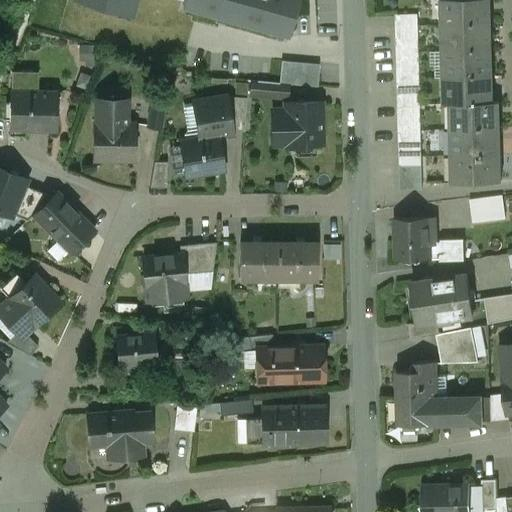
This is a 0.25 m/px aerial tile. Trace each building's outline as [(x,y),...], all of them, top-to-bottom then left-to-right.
[(89,0),(131,11),(134,0),(89,0)] [(297,0),(184,0),(183,5),(288,35),(297,0)] [(490,0),(440,0),(441,26),(491,24),(490,0)] [(418,15),(395,15),(396,27),(418,26),(418,15)] [(491,24),(441,26),(442,52),(492,50),(491,24)] [(418,38),(418,26),(396,27),(396,38),(418,38)] [(418,38),(396,38),(396,50),(419,49),(418,38)] [(419,61),(419,49),(396,50),(396,62),(419,61)] [(492,50),(442,52),(442,78),(493,76),(492,50)] [(281,64),(259,61),(257,82),(279,84),(281,64)] [(319,65),(281,61),(281,64),(279,84),(287,85),(317,87),(319,65)] [(419,61),(396,62),(397,73),(419,73),(419,61)] [(38,72),(11,71),(11,91),(37,92),(38,72)] [(419,84),(419,73),(397,73),(397,85),(419,84)] [(493,76),(442,78),(443,104),(493,102),(493,76)] [(257,82),(253,82),(252,95),(286,99),(287,85),(279,84),(257,82)] [(419,84),(397,85),(397,96),(420,96),(419,84)] [(11,91),(10,91),(9,133),(23,133),(23,129),(56,130),(56,92),(37,92),(11,91)] [(420,96),(397,96),(398,108),(420,108),(420,96)] [(225,97),(195,102),(195,104),(197,104),(201,124),(198,124),(201,138),(217,136),(231,134),(225,97)] [(246,98),(228,97),(225,97),(231,134),(245,131),(246,98)] [(126,103),(97,102),(97,123),(126,124),(126,103)] [(493,102),(443,104),(443,105),(449,104),(450,130),(500,128),(499,102),(493,102)] [(321,103),(285,104),(285,111),(272,111),(272,144),(286,144),(286,145),(279,145),(279,147),(307,146),(307,144),(322,144),(321,103)] [(164,106),(151,104),(147,128),(160,130),(164,106)] [(420,108),(398,108),(398,120),(420,120),(420,108)] [(420,120),(398,120),(398,132),(421,131),(420,120)] [(97,123),(93,123),(93,159),(135,160),(135,124),(126,124),(97,123)] [(500,128),(450,130),(450,156),(501,154),(500,128)] [(421,131),(398,132),(399,143),(421,143),(421,131)] [(201,138),(180,142),(186,176),(223,169),(217,136),(201,138)] [(421,143),(399,143),(399,155),(421,154),(421,143)] [(421,154),(399,155),(399,167),(421,166),(421,154)] [(501,154),(450,156),(451,183),(501,181),(501,154)] [(167,162),(154,162),(150,188),(166,187),(167,162)] [(421,166),(399,167),(399,178),(422,178),(421,166)] [(26,179),(0,168),(0,211),(11,216),(26,181),(26,179)] [(422,178),(399,178),(400,190),(422,189),(422,178)] [(56,193),(33,214),(47,228),(70,207),(56,193)] [(476,223),(510,217),(506,193),(472,198),(476,223)] [(70,207),(47,228),(72,253),(94,231),(70,207)] [(429,218),(395,219),(396,259),(430,258),(430,245),(436,245),(436,242),(436,226),(429,227),(429,218)] [(464,241),(436,242),(436,245),(430,245),(430,258),(439,258),(439,262),(464,261),(464,241)] [(216,243),(179,246),(180,254),(181,254),(183,275),(212,272),(216,243)] [(278,244),(240,244),(240,278),(278,278),(278,244)] [(317,244),(278,244),(278,278),(316,278),(317,244)] [(180,254),(143,258),(147,301),(186,297),(183,275),(181,254),(180,254)] [(15,274),(0,288),(9,298),(24,283),(15,274)] [(467,274),(411,282),(417,323),(418,325),(437,322),(437,321),(473,316),(467,274)] [(59,302),(33,275),(24,283),(9,298),(34,325),(59,302)] [(511,294),(484,299),(488,325),(511,319),(511,294)] [(34,325),(9,298),(0,306),(0,309),(19,329),(24,334),(25,333),(34,325)] [(418,325),(417,323),(407,325),(409,340),(436,335),(439,334),(437,322),(418,325)] [(439,334),(436,335),(441,363),(478,362),(471,328),(439,334)] [(24,334),(19,329),(5,342),(30,356),(37,347),(25,333),(24,334)] [(154,333),(115,337),(118,367),(156,364),(154,333)] [(272,335),(238,338),(239,353),(258,351),(258,348),(273,348),(272,335)] [(511,344),(501,346),(505,376),(511,375),(511,344)] [(273,348),(258,348),(258,351),(258,363),(255,366),(255,377),(259,381),(259,383),(323,381),(322,346),(273,348)] [(447,399),(435,399),(435,377),(434,362),(416,363),(416,372),(399,372),(400,424),(400,434),(419,434),(419,424),(480,422),(479,398),(447,399)] [(511,375),(505,376),(502,377),(505,395),(507,414),(508,414),(511,413),(511,375)] [(446,377),(435,377),(435,399),(447,399),(446,377)] [(505,395),(491,397),(491,398),(491,422),(509,420),(508,414),(507,414),(505,395)] [(491,422),(491,398),(479,398),(480,422),(491,422)] [(252,400),(219,403),(221,416),(253,413),(252,400)] [(197,404),(177,402),(174,430),(193,432),(197,404)] [(298,408),(285,408),(285,410),(274,410),(270,418),(252,419),(253,444),(268,443),(269,447),(289,447),(289,443),(326,443),(325,407),(304,408),(304,410),(298,410),(298,408)] [(127,412),(87,415),(89,446),(106,445),(107,455),(127,454),(127,457),(143,456),(142,444),(151,443),(149,413),(133,414),(133,413),(127,414),(127,412)] [(496,480),(481,481),(482,487),(482,502),(482,509),(497,509),(496,499),(496,480)] [(470,487),(470,485),(421,486),(422,511),(470,511),(470,502),(470,487)] [(482,502),(482,487),(470,487),(470,502),(482,502)] [(511,511),(511,496),(496,499),(497,509),(497,511),(511,511)] [(482,511),(482,509),(482,502),(470,502),(470,511),(482,511)]
